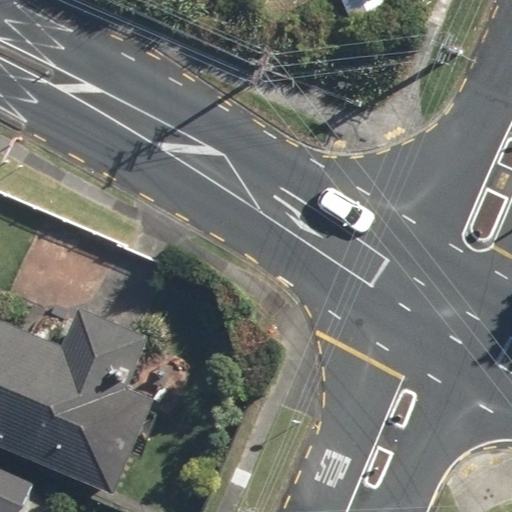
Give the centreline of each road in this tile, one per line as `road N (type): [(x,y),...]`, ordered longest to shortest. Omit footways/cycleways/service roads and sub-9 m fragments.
road 1 (tertiary): [(0,44),(232,173),(438,301)]
road 2 (residential): [(348,511),(438,301)]
road 3 (residential): [(438,301),(511,151)]
